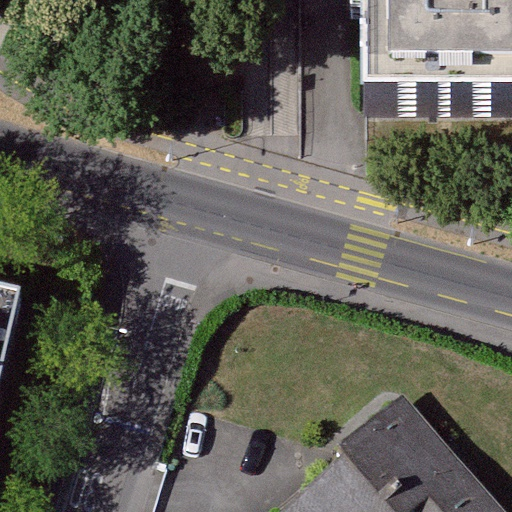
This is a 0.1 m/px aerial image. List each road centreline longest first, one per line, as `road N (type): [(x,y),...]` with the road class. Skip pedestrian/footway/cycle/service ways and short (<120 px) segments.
road 1 (tertiary): [(511,296),(190,206)]
road 2 (residential): [(97,511),(190,206)]
road 3 (tertiary): [(190,206),(0,152)]
